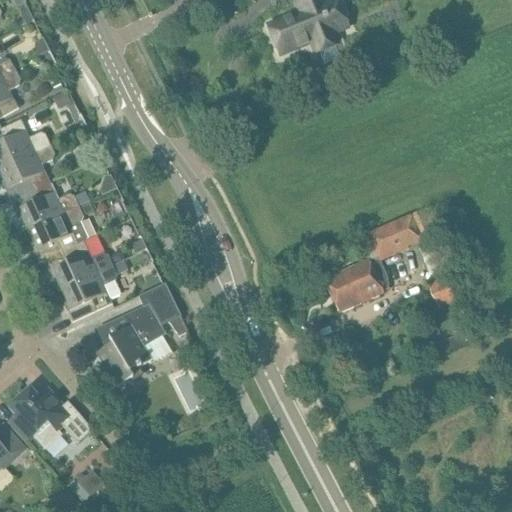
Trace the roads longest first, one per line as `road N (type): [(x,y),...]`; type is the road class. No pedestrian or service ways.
road 1 (secondary): [(187,184),(82,0)]
road 2 (secondary): [(337,511),(248,335)]
road 3 (secondary): [(187,184),(199,254),(248,335)]
road 4 (secondary): [(248,335),(227,244),(187,184)]
